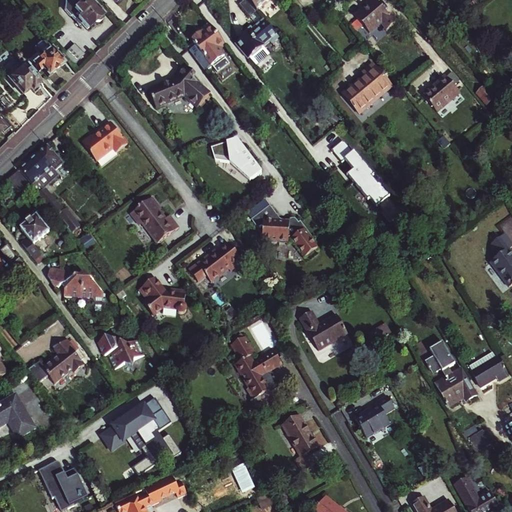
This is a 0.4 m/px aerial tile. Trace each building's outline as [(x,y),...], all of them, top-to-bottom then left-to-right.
[(66,10),(78,25),(80,23),(86,30),(103,15),(90,0),(84,0),(79,5),(77,1),(66,1),(66,10)] [(257,12),(246,0),(245,0),(240,4),(251,17),(257,12)] [(246,0),(257,12),(271,0),(246,0)] [(366,3),(353,14),(369,33),(381,24),(386,30),(395,23),(375,0),(365,0),(364,1),(366,3)] [(257,12),(251,17),(258,26),(264,21),(257,12)] [(279,38),(264,21),(258,26),(252,31),(250,29),(239,38),(241,40),(235,46),(247,60),(249,58),(256,66),(268,55),(262,48),(269,41),(271,44),(279,38)] [(228,62),(220,52),(218,50),(224,45),(207,23),(203,26),(201,28),(202,31),(192,38),(195,41),(193,43),(192,42),(186,46),(203,69),(209,64),(215,72),(228,62)] [(74,42),(63,52),(72,63),(83,54),(74,42)] [(41,56),(32,63),(39,71),(41,70),(47,78),(63,64),(49,46),(47,48),(43,44),(36,50),(39,54),(41,56)] [(31,61),(32,63),(41,56),(39,54),(31,61)] [(39,84),(22,64),(18,67),(15,64),(8,69),(11,73),(7,77),(21,94),(29,87),(32,90),(39,84)] [(199,109),(209,95),(200,88),(202,85),(193,79),(194,76),(182,68),(174,78),(177,80),(174,83),(150,91),(155,108),(184,98),(199,109)] [(358,117),(390,90),(371,68),(361,76),(364,79),(352,89),(342,98),(358,117)] [(458,80),(449,69),(443,74),(452,85),(458,80)] [(443,74),(421,93),(438,114),(461,95),(452,85),(443,74)] [(480,95),(487,89),(485,86),(477,92),(480,95)] [(495,98),(487,89),(480,95),(487,105),(495,98)] [(511,100),(511,90),(500,99),(505,105),(511,100)] [(0,99),(0,102),(8,112),(14,107),(4,96),(0,99)] [(10,127),(0,116),(0,131),(3,134),(10,127)] [(91,136),(82,143),(97,162),(113,149),(117,153),(128,145),(118,133),(111,124),(100,132),(101,133),(93,139),(91,136)] [(261,173),(237,140),(212,149),(215,161),(230,164),(250,183),(261,173)] [(378,205),(383,211),(381,212),(390,223),(401,214),(388,199),(390,198),(379,185),(376,188),(368,179),(371,176),(367,171),(368,169),(363,163),(362,164),(343,142),(331,151),(342,164),(347,160),(353,167),(352,168),(353,170),(354,171),(349,175),(351,177),(350,178),(354,182),(353,183),(360,192),(361,192),(365,197),(367,196),(370,200),(370,199),(376,207),(378,205)] [(64,164),(47,145),(19,171),(33,186),(32,187),(56,218),(58,217),(69,234),(79,227),(67,209),(66,210),(58,201),(56,202),(45,189),(59,176),(56,172),(64,164)] [(30,186),(18,172),(12,178),(11,185),(26,190),(30,186)] [(165,219),(159,210),(156,207),(158,206),(153,198),(130,214),(139,227),(143,224),(155,240),(157,244),(163,240),(179,229),(170,216),(165,219)] [(23,224),(23,229),(22,230),(29,239),(23,244),(38,264),(45,259),(34,246),(51,232),(38,217),(36,218),(32,217),(23,224)] [(299,221),(297,223),(293,219),(261,218),(260,241),(287,242),(287,239),(289,239),(303,258),(318,247),(299,221)] [(511,250),(511,242),(506,234),(492,244),(500,256),(492,262),(510,289),(511,287),(511,253),(511,251),(511,250)] [(78,245),(83,251),(94,243),(90,237),(78,245)] [(210,256),(189,272),(198,284),(206,278),(211,284),(229,271),(231,273),(243,264),(229,245),(218,254),(212,259),(210,256)] [(33,280),(7,246),(1,251),(13,266),(15,265),(29,283),(33,280)] [(52,287),(62,290),(62,297),(85,298),(85,305),(94,305),(94,311),(105,311),(105,298),(82,271),(77,274),(48,269),(46,279),(52,287)] [(187,310),(184,307),(186,294),(170,292),(169,295),(166,294),(155,280),(140,292),(148,302),(144,306),(154,318),(164,310),(178,311),(179,315),(184,317),(186,316),(187,313),(187,310)] [(312,313),(300,320),(319,352),(348,335),(337,317),(319,326),(312,313)] [(367,334),(372,344),(390,335),(385,325),(367,334)] [(137,338),(126,344),(101,335),(96,345),(102,357),(108,354),(116,370),(125,365),(129,367),(131,362),(145,356),(137,338)] [(282,365),(275,353),(254,365),(250,358),(254,356),(244,339),(237,343),(232,346),(238,355),(233,358),(238,365),(236,366),(250,389),(247,391),(253,402),(251,403),(257,412),(288,393),(284,386),(277,390),(274,383),(275,383),(270,376),(273,374),(271,371),(282,365)] [(446,405),(448,404),(450,408),(462,401),(461,399),(464,397),(465,399),(467,402),(477,396),(462,370),(453,376),(449,369),(456,364),(443,343),(435,348),(439,355),(435,358),(427,363),(429,367),(428,368),(430,371),(431,371),(434,375),(442,370),(447,379),(437,385),(447,403),(446,404),(446,405)] [(474,374),(473,374),(481,388),(491,383),(490,381),(497,377),(501,382),(509,377),(498,359),(497,360),(494,354),(471,368),(474,374)] [(50,377),(44,368),(40,364),(36,368),(34,366),(30,370),(34,375),(41,384),(50,377)] [(18,399),(0,408),(0,431),(11,425),(20,442),(37,432),(18,399)] [(355,422),(366,441),(391,428),(385,418),(395,411),(388,400),(376,406),(378,408),(355,422)] [(144,410),(151,421),(164,413),(157,402),(144,410)] [(136,421),(134,418),(103,437),(111,450),(133,437),(147,461),(132,470),(134,474),(133,474),(136,479),(168,460),(170,464),(180,457),(169,439),(160,444),(158,441),(155,443),(152,439),(172,427),(164,413),(151,421),(147,414),(136,421)] [(299,418),(283,427),(300,457),(293,461),(300,473),(313,466),(307,455),(317,449),(299,418)] [(476,427),(463,434),(467,442),(470,440),(480,434),(476,427)] [(484,431),(480,434),(470,440),(478,453),(492,445),(484,431)] [(57,499),(62,511),(63,511),(76,506),(75,505),(90,498),(83,482),(75,486),(73,482),(71,483),(62,464),(61,463),(59,462),(57,463),(45,470),(50,482),(47,484),(54,500),(57,499)] [(141,495),(121,505),(123,511),(151,511),(150,510),(151,506),(163,501),(164,498),(180,491),(182,495),(191,491),(186,480),(177,484),(174,476),(149,488),(152,495),(143,499),(141,495)] [(493,511),(500,509),(490,492),(479,499),(466,479),(454,486),(469,511),(493,511)] [(119,502),(121,505),(141,495),(139,492),(119,502)] [(271,494),(258,500),(264,511),(276,506),(271,494)] [(411,504),(415,511),(453,511),(447,500),(430,510),(422,497),(411,504)] [(343,511),(326,499),(316,511),(343,511)]
